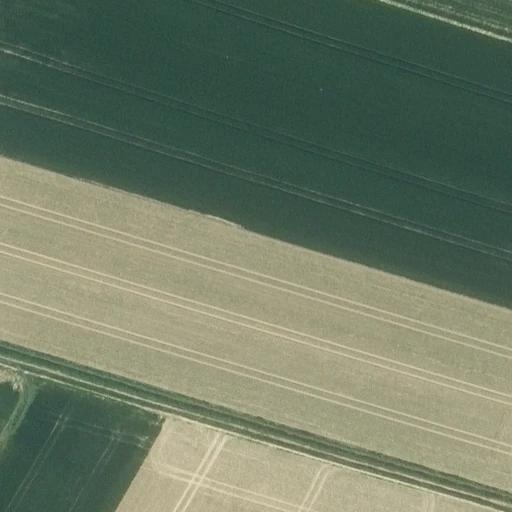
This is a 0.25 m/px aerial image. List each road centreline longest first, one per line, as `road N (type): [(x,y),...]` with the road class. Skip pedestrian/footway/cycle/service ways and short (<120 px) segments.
road 1 (track): [(511,508),(0,358)]
road 2 (track): [(0,487),(38,370)]
